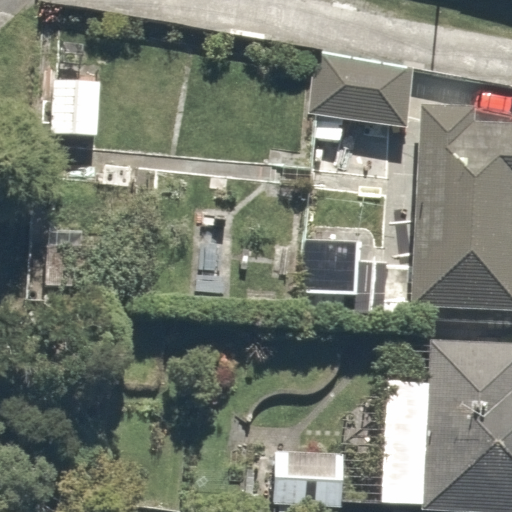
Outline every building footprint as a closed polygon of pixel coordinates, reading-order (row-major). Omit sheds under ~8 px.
[(409,55),(314,50),(311,116),(406,121),(409,55)] [(102,77),(46,74),(44,130),(100,133),(102,77)] [(511,123),(468,121),(469,109),(418,106),(407,306),(511,311),(511,123)] [(362,227),(300,222),(294,295),(356,300),(362,227)] [(511,511),(511,343),(426,338),(416,511),(511,511)]
